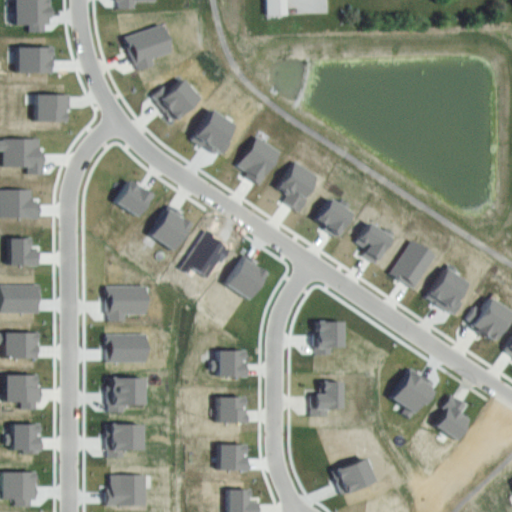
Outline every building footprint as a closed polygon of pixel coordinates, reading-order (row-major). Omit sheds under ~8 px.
[(16,0),(52,0),(52,30),(30,30),(30,22),(16,22),(16,0)] [(259,0),(260,16),(281,15),(280,0),(259,0)] [(163,21),(173,49),(154,56),(156,62),(137,69),(125,34),(163,21)] [(19,41),(54,41),(54,70),(19,70),(19,41)] [(154,94),(166,83),(170,87),(184,75),(200,93),(174,116),(154,94)] [(38,89),(70,89),(70,118),(37,117),(38,89)] [(214,105),(237,119),(227,135),(233,139),(224,153),(196,135),(214,105)] [(259,135),(281,148),(264,176),(242,162),(259,135)] [(44,173),(44,137),(6,137),(5,164),(29,164),(29,173),(44,173)] [(296,162),(318,175),(301,203),(279,189),(296,162)] [(132,175),(154,189),(140,211),(118,197),(132,175)] [(0,187),(42,188),(41,215),(0,215),(0,187)] [(333,191),(356,204),(339,232),(317,219),(333,191)] [(304,218),(331,235),(345,213),(319,195),(304,218)] [(170,204),(192,218),(175,245),(153,232),(170,204)] [(373,216),(395,229),(378,257),(356,243),(373,216)] [(205,229),(227,242),(211,270),(189,256),(205,229)] [(39,261),(40,246),(31,246),(31,234),(12,233),(12,261),(39,261)] [(413,238),(435,252),(418,280),(396,266),(413,238)] [(247,252),(269,265),(252,293),(230,279),(247,252)] [(449,263),(472,276),(455,304),(433,290),(449,263)] [(0,283),(41,283),(41,311),(0,310),(0,283)] [(108,283),(150,283),(149,311),(108,310),(108,283)] [(491,294),(511,306),(511,308),(497,335),(475,321),(491,294)] [(310,315),(351,316),(351,343),(310,343),(310,315)] [(511,321),(496,345),(511,355),(511,321)] [(1,326),(42,327),(42,354),(1,354),(1,326)] [(109,333),(150,333),(150,361),(109,360),(109,333)] [(213,343),(254,343),(254,371),(213,371),(213,343)] [(415,367),(437,381),(420,408),(398,395),(415,367)] [(1,372),(42,372),(42,400),(1,399),(1,372)] [(104,376),(145,376),(145,404),(104,403),(104,376)] [(309,376),(350,376),(350,404),(309,404),(309,376)] [(212,393),(253,394),(253,421),(212,421),(212,393)] [(455,393),(477,406),(460,434),(438,421),(455,393)] [(5,418),(46,418),(46,446),(5,446),(5,418)] [(104,419),(145,419),(145,447),(104,447),(104,419)] [(212,438),(254,438),(253,466),(212,465),(212,438)] [(334,465),(344,490),(377,478),(368,452),(334,465)] [(101,473),(101,503),(139,504),(140,474),(101,473)] [(222,511),(222,487),(264,487),(263,511),(222,511)]
